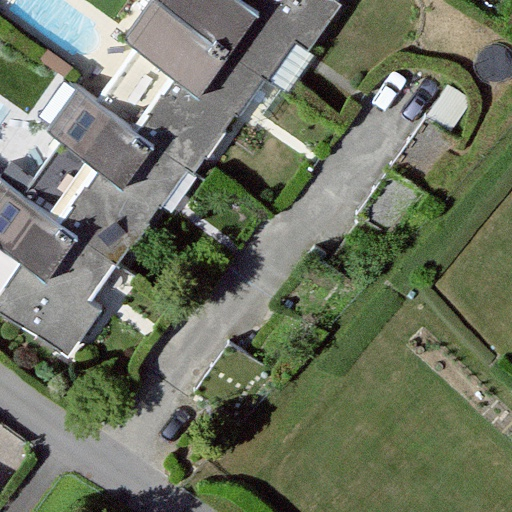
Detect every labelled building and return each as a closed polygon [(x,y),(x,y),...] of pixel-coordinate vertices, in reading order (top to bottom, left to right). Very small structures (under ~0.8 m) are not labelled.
[(142,49),(102,103),(188,163),(196,169),(266,72),(163,0),(133,43),(142,49)] [(163,0),(266,72),(285,48),(282,45),(290,35),(310,48),(341,0),(163,0)] [(65,140),(25,194),(114,258),(120,261),(188,163),(102,103),(87,92),(57,136),(65,140)] [(410,139),(457,172),(474,148),(429,115),(410,139)] [(393,163),(439,196),(457,172),(410,139),(393,163)] [(439,196),(393,163),(376,188),(422,220),(439,196)] [(95,283),(114,258),(25,194),(10,183),(0,197),(0,239),(25,257),(4,285),(0,290),(0,301),(70,350),(102,307),(84,292),(92,280),(95,283)] [(422,220),(376,188),(358,212),(405,245),(422,220)] [(25,257),(0,239),(0,282),(4,285),(25,257)] [(358,284),(311,251),(294,276),(340,308),(358,284)] [(340,308),(294,276),(277,300),(323,333),(340,308)] [(277,373),(231,340),(214,365),(260,398),(277,373)] [(260,398),(214,365),(196,389),(243,422),(260,398)]
